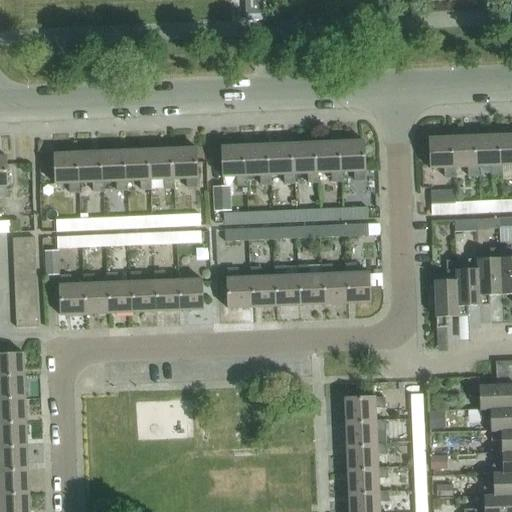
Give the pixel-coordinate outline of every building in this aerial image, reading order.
[(245,0),(247,22),(267,21),(265,0),(245,0)] [(511,136),(500,138),(501,167),(511,166),(511,136)] [(501,167),(500,138),(476,139),(477,168),(501,167)] [(477,177),(477,168),(476,139),(452,140),(454,169),(466,169),(467,178),(477,177)] [(429,170),(443,170),(443,179),(454,178),(454,169),(452,140),(428,141),(429,170)] [(365,182),(365,173),(366,173),(365,143),(341,144),(342,174),(354,173),(355,182),(365,182)] [(317,145),(318,175),(331,174),(332,183),(342,183),(342,174),(341,144),(317,145)] [(293,146),(294,176),(307,175),(308,184),(319,184),(318,175),(317,145),(293,146)] [(270,147),(271,177),(284,176),(284,185),(295,185),(294,176),(293,146),(270,147)] [(246,148),(247,178),(260,177),(260,187),(271,186),(271,177),(270,147),(246,148)] [(222,179),(236,178),(237,188),(247,187),(247,178),(246,148),(221,149),(222,179)] [(174,151),(175,181),(187,180),(187,189),(198,188),(197,180),(199,180),(197,150),(174,151)] [(175,181),(174,151),(150,152),(151,182),(164,181),(164,190),(175,190),(175,181)] [(151,191),(151,182),(150,152),(126,153),(127,183),(140,182),(141,191),(151,191)] [(128,192),(127,183),(126,153),(102,154),(104,184),(117,183),(117,192),(128,192)] [(104,193),(104,184),(102,154),(78,155),(79,185),(93,184),(93,193),(104,193)] [(55,186),(68,185),(69,195),(79,194),(79,185),(78,155),(54,156),(55,186)] [(0,157),(0,197),(7,197),(7,188),(8,188),(7,158),(0,157)] [(214,191),(215,213),(231,212),(230,190),(214,191)] [(431,205),(455,204),(455,193),(431,194),(431,205)] [(511,201),(503,202),(503,214),(511,213),(511,201)] [(479,203),(479,215),(503,214),(503,202),(479,203)] [(455,204),(456,216),(479,215),(479,203),(455,204)] [(431,205),(431,216),(431,217),(456,216),(455,204),(431,205)] [(343,209),(344,222),(368,221),(367,208),(343,209)] [(320,210),(320,223),(344,222),(343,209),(320,210)] [(296,211),(296,224),(320,223),(320,210),(296,211)] [(272,212),(273,225),(296,224),(296,211),(272,212)] [(249,214),(249,226),(273,225),(272,212),(249,214)] [(223,215),(224,226),(224,227),(249,226),(249,214),(223,215)] [(200,228),(200,227),(200,216),(176,217),(177,229),(200,228)] [(177,229),(176,217),(152,218),(153,230),(177,229)] [(153,230),(152,218),(129,219),(129,231),(153,230)] [(129,231),(129,219),(105,220),(105,232),(129,231)] [(511,219),(499,220),(499,231),(511,230),(511,219)] [(105,232),(105,220),(88,220),(80,221),(81,233),(105,232)] [(498,220),(489,221),(476,221),(476,232),(498,231),(498,220)] [(81,233),(80,221),(56,222),(57,234),(81,233)] [(0,222),(0,234),(10,235),(10,222),(0,222)] [(368,226),(343,227),(344,239),(369,238),(368,226)] [(320,228),(321,240),(344,239),(343,227),(320,228)] [(320,228),(297,229),(297,241),(321,240),(320,228)] [(273,230),(274,242),(297,241),(297,229),(273,230)] [(273,230),(250,231),(250,243),(274,242),(273,230)] [(224,232),(225,244),(250,243),(250,231),(224,232)] [(200,233),(177,234),(177,246),(201,245),(200,233)] [(153,235),(153,247),(177,246),(177,234),(153,235)] [(153,235),(129,236),(129,248),(153,247),(153,235)] [(105,237),(106,249),(129,248),(129,236),(105,237)] [(57,239),(57,240),(58,251),(83,250),(82,237),(57,239)] [(105,237),(82,237),(83,250),(106,249),(105,237)] [(13,251),(35,250),(35,239),(13,240),(13,251)] [(35,250),(13,251),(14,262),(36,261),(35,250)] [(489,260),(477,261),(479,307),(488,307),(488,297),(501,297),(499,250),(488,250),(489,260)] [(499,250),(501,297),(511,296),(511,259),(509,259),(509,250),(499,250)] [(59,252),(45,253),(46,277),(60,276),(59,252)] [(36,261),(14,262),(14,273),(36,272),(36,261)] [(467,308),(478,307),(479,307),(477,261),(467,261),(467,270),(457,271),(456,271),(458,318),(467,317),(467,308)] [(445,318),(458,318),(456,271),(457,271),(456,262),(446,262),(447,271),(445,271),(445,282),(434,282),(436,328),(446,328),(445,318)] [(345,264),(345,273),(346,305),(371,304),(370,272),(356,273),(355,263),(345,264)] [(323,306),(322,274),(309,275),(309,265),(298,266),(299,275),(300,307),(323,306)] [(274,267),(275,276),(276,308),(300,307),(299,275),(286,276),(285,266),(274,267)] [(322,274),(323,306),(346,305),(345,273),(333,274),(332,266),(322,266),(322,274)] [(276,308),(275,276),(262,277),(262,267),(251,268),(251,277),(252,309),(276,308)] [(252,309),(251,277),(238,278),(238,268),(227,269),(227,278),(226,278),(227,310),(252,309)] [(36,272),(14,273),(15,284),(37,283),(36,272)] [(180,312),(179,282),(165,283),(165,273),(154,274),(154,283),(155,313),(180,312)] [(132,314),(131,284),(118,285),(118,274),(107,274),(107,285),(108,315),(132,314)] [(130,275),(131,284),(132,314),(155,313),(154,283),(141,284),(141,274),(130,275)] [(108,315),(107,285),(95,286),(94,276),(84,277),(84,286),(85,316),(108,315)] [(85,316),(84,286),(71,286),(71,277),(60,278),(60,287),(59,287),(60,317),(85,316)] [(203,281),(179,282),(180,312),(204,311),(203,281)] [(37,283),(15,284),(15,295),(37,295),(37,283)] [(37,295),(15,295),(15,307),(38,306),(37,295)] [(38,306),(15,307),(16,318),(38,317),(38,306)] [(38,317),(16,318),(16,329),(39,328),(38,317)] [(0,380),(25,379),(24,355),(0,355),(0,380)] [(25,379),(0,380),(0,403),(26,403),(25,379)] [(478,398),(479,411),(511,409),(511,386),(468,388),(468,399),(478,398)] [(411,397),(412,422),(424,421),(423,396),(411,397)] [(346,424),(376,423),(375,410),(385,409),(384,399),(375,399),(375,398),(345,399),(346,424)] [(0,427),(27,427),(26,403),(0,403),(0,427)] [(489,431),(511,430),(511,409),(479,411),(479,421),(489,420),(489,431)] [(445,412),(429,413),(430,430),(445,429),(445,412)] [(424,421),(412,422),(413,445),(425,445),(424,421)] [(376,423),(346,424),(347,447),(377,446),(376,433),(386,433),(385,422),(376,423)] [(27,427),(0,427),(0,451),(27,450),(27,427)] [(501,453),(511,452),(511,430),(489,431),(490,442),(500,442),(501,453)] [(425,445),(413,445),(414,469),(426,468),(425,445)] [(386,446),(377,446),(347,447),(348,471),(378,470),(377,457),(387,457),(386,446)] [(0,474),(28,474),(27,450),(0,451),(0,474)] [(491,475),(511,474),(511,452),(501,453),(501,465),(491,466),(491,475)] [(433,470),(447,470),(447,459),(433,459),(433,470)] [(426,468),(414,469),(415,493),(427,492),(426,468)] [(378,470),(348,471),(349,495),(379,494),(378,481),(388,480),(387,469),(378,470)] [(0,498),(29,498),(28,474),(0,474),(0,498)] [(482,498),(511,497),(511,474),(491,475),(492,488),(482,488),(482,498)] [(436,487),(436,497),(453,497),(452,486),(436,487)] [(427,511),(427,492),(415,493),(415,511),(427,511)] [(388,493),(379,494),(349,495),(349,511),(379,511),(379,504),(389,504),(388,493)] [(472,511),(511,511),(511,497),(482,498),(483,510),(473,510),(472,511)] [(0,498),(0,511),(29,511),(29,498),(0,498)]
